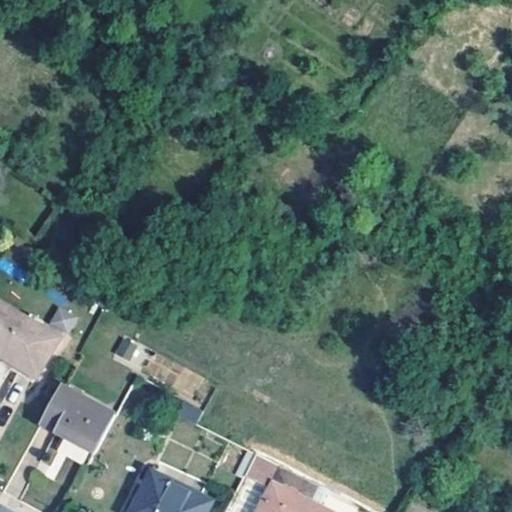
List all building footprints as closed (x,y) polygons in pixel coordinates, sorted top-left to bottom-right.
[(0,307),(0,361),(37,385),(61,344),(0,307)] [(57,307),(49,322),(67,331),(74,316),(57,307)] [(120,337),(114,355),(134,362),(141,344),(120,337)] [(99,409),(62,390),(42,427),(61,437),(97,456),(103,445),(106,441),(86,432),(99,409)] [(204,414),(184,404),(180,414),(199,423),(204,414)] [(97,456),(61,437),(55,448),(91,468),(97,456)] [(319,511),(308,506),(309,503),(317,489),(301,481),(282,471),(275,486),(262,511),(319,511)] [(206,511),(210,505),(164,483),(152,477),(135,511),(206,511)] [(319,511),(320,511),(322,509),(329,495),(317,489),(309,503),(308,506),(319,511)]
